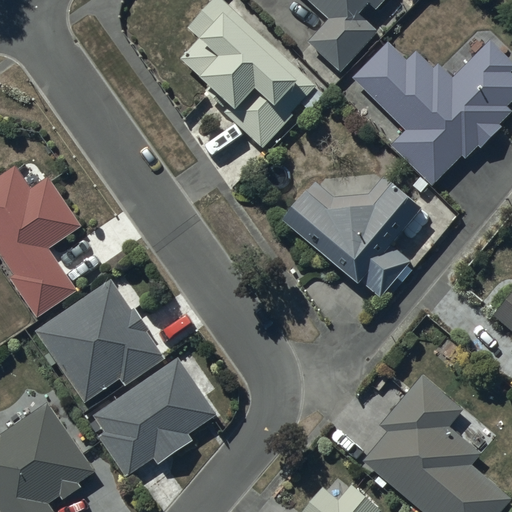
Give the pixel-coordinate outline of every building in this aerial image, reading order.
[(239,105),(230,114),(264,145),(295,112),(292,110),(318,82),(229,0),(206,0),(186,22),(199,34),(180,55),(204,77),(206,74),(239,105)] [(301,0),(327,23),(307,46),(341,76),(378,36),(358,18),(369,6),(377,13),(389,0),(301,0)] [(407,55),(388,36),(352,73),(405,126),(391,141),(433,182),(463,152),(466,155),(479,142),(481,144),(502,123),(500,121),(511,108),(511,104),(510,103),(511,100),(511,54),(491,34),(453,72),(438,56),(434,61),(417,45),(407,55)] [(16,170),(0,180),(0,261),(15,282),(10,286),(38,325),(78,297),(48,256),(82,233),(47,183),(32,193),(16,170)] [(315,185),(283,222),(362,289),(364,287),(384,304),(415,268),(395,251),(428,212),(387,178),(369,199),(353,185),(337,203),(315,185)] [(166,364),(112,286),(36,340),(85,410),(121,385),(125,392),(166,364)] [(511,287),(493,311),(511,326),(511,287)] [(218,422),(178,364),(94,423),(107,440),(99,446),(126,484),(154,465),(160,474),(195,449),(190,441),(218,422)] [(389,427),(364,456),(429,511),(497,511),(511,495),(472,461),(482,450),(450,422),(464,406),(424,372),(382,421),(389,427)] [(0,438),(0,511),(49,511),(48,511),(61,502),(65,507),(83,495),(80,490),(96,479),(48,408),(1,440),(0,438)] [(313,485),(338,467),(328,453),(304,471),(313,485)] [(307,511),(374,511),(349,491),(337,506),(323,494),(307,511)]
